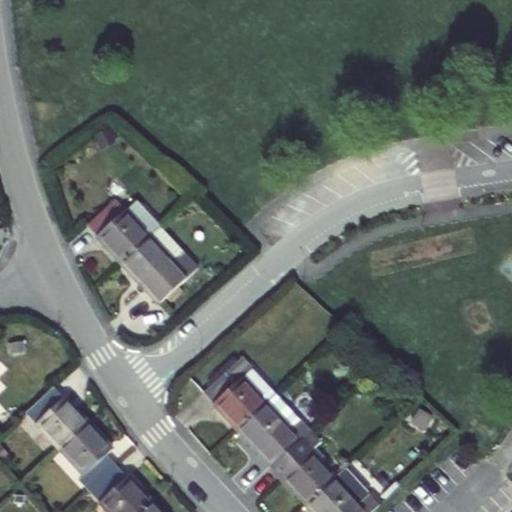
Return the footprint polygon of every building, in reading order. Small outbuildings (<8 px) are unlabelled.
[(85,226),(120,264),(157,230),(134,205),(125,212),(114,200),(85,226)] [(154,300),(191,266),(157,230),(120,264),(154,300)] [(191,266),(154,300),(159,305),(196,271),(191,266)] [(202,395),(238,433),(267,407),(276,397),(241,359),(202,395)] [(25,415),(59,451),(88,425),(54,388),(25,415)] [(238,433),(272,471),(311,434),(276,397),(267,407),(238,433)] [(88,425),(59,451),(84,477),(80,482),(90,493),(118,466),(108,456),(112,450),(88,425)] [(272,471),(307,509),(336,482),(311,455),(321,445),(311,434),(272,471)] [(90,493),(107,511),(143,511),(153,504),(118,466),(90,493)] [(307,509),(310,511),(376,511),(380,509),(346,472),(336,482),(307,509)]
